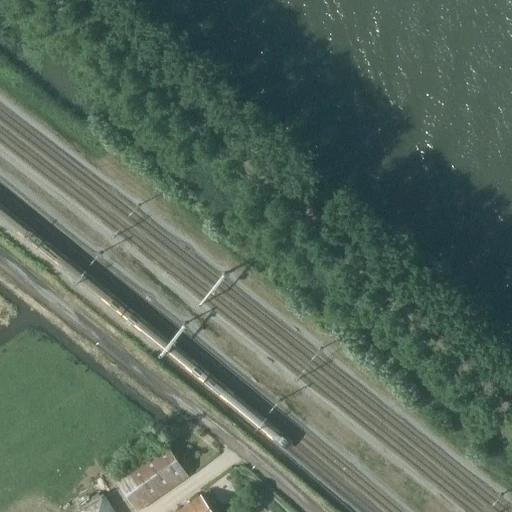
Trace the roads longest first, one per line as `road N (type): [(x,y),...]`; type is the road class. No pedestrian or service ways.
road 1 (unclassified): [(511,404),(83,0)]
road 2 (unclassified): [(314,511),(0,257)]
